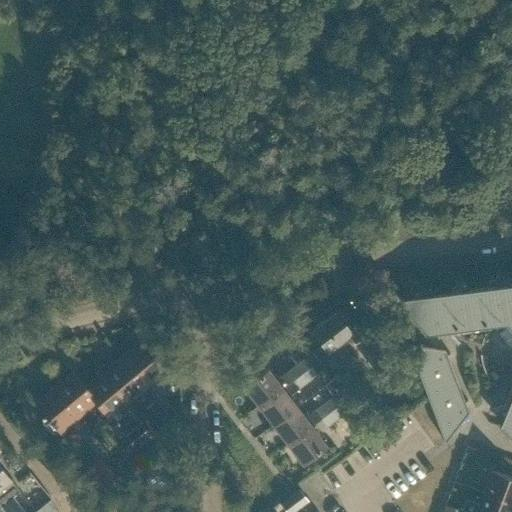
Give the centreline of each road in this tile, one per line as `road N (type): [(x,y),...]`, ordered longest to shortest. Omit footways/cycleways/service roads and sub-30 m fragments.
road 1 (residential): [(199,289),(511,242)]
road 2 (residential): [(211,511),(199,289)]
road 3 (residential): [(0,347),(199,289)]
